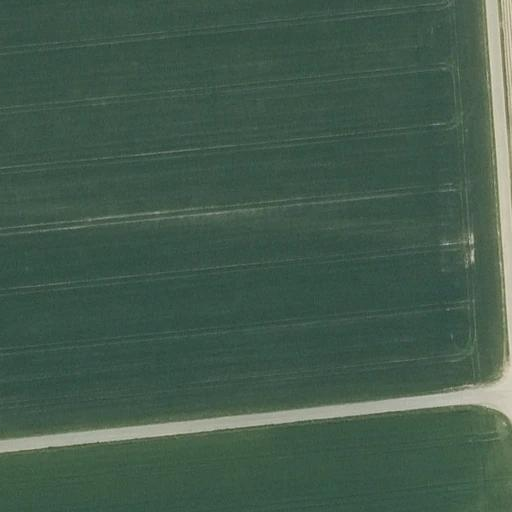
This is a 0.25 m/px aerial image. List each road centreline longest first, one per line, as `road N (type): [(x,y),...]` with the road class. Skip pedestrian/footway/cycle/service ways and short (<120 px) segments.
road 1 (track): [(0,448),(511,394)]
road 2 (track): [(490,0),(511,312)]
